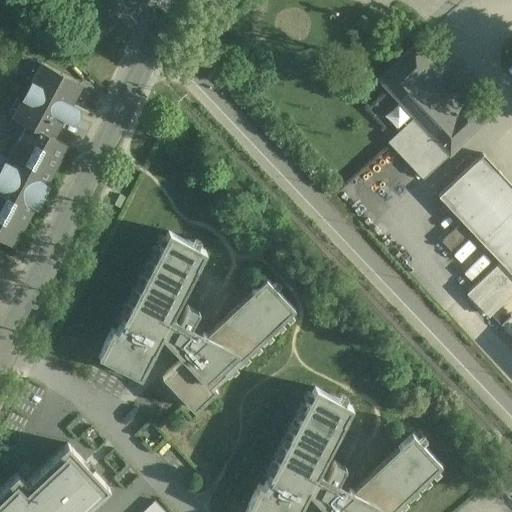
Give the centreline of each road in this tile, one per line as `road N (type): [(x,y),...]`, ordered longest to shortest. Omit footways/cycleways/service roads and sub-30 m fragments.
road 1 (residential): [(172,0),(35,290)]
road 2 (residential): [(0,361),(83,419),(175,511)]
road 3 (unknown): [(511,128),(497,114),(471,56),(468,5)]
